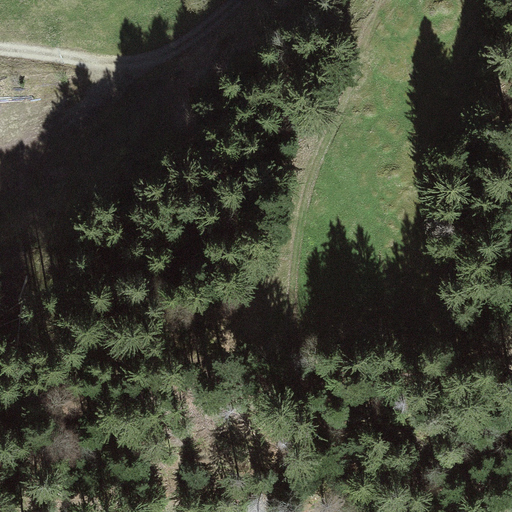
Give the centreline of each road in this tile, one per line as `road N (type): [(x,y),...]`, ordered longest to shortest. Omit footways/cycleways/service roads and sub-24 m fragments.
road 1 (track): [(511,489),(429,456),(306,349),(291,291),(294,242),(379,0)]
road 2 (track): [(236,0),(173,49),(138,61),(0,50)]
